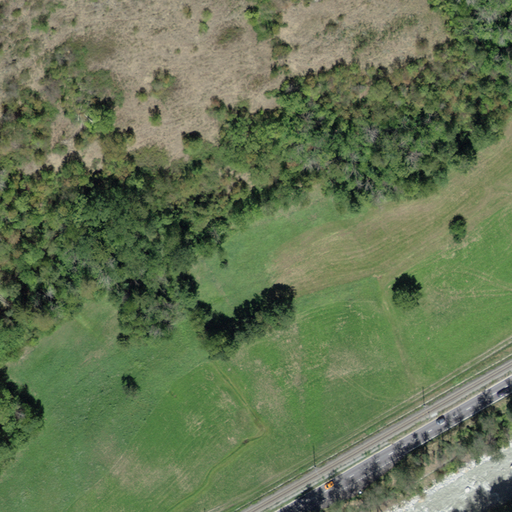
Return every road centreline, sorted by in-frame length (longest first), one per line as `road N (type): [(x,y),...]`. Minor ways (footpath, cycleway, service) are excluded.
road 1 (track): [(511,340),(213,511)]
road 2 (primary): [(287,511),(511,384)]
